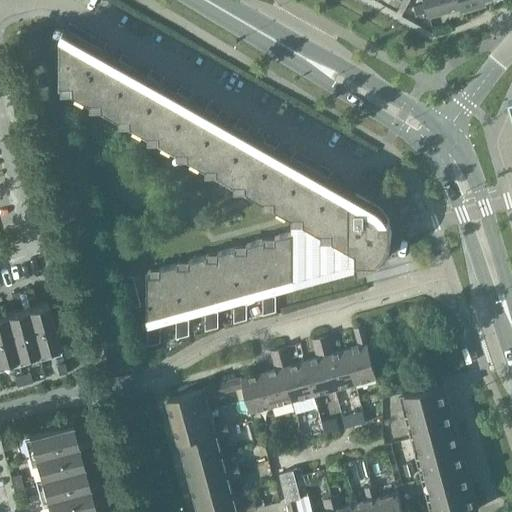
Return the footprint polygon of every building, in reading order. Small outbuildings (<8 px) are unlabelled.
[(460,0),(424,0),(429,16),(462,6),(460,0)] [(424,3),(413,6),(416,15),(427,12),(424,3)] [(71,22),(67,29),(79,36),(83,29),(71,22)] [(83,29),(79,36),(91,43),(95,36),(83,29)] [(293,214),(292,232),(275,237),(275,244),(265,244),(265,240),(247,245),(247,252),(236,252),(236,247),(218,252),(218,260),(207,260),(207,255),(189,260),(189,268),(179,268),(178,263),(160,268),(160,276),(150,276),(150,271),(147,271),(147,321),(291,281),(291,288),(367,267),(370,266),(372,265),(375,264),(377,263),(379,261),(381,259),(383,257),(385,255),(386,253),(388,250),(390,246),(391,241),(392,239),(392,236),(392,232),(391,227),(390,224),(390,222),(388,219),(386,216),(384,213),(382,210),(380,208),(377,206),(374,204),(370,202),(356,194),(356,201),(61,34),(61,82),(92,100),(92,98),(103,98),(103,106),(121,116),(121,114),(132,114),(132,122),(150,133),(150,130),(160,130),(160,139),(178,149),(178,147),(189,147),(189,155),(207,165),(207,163),(218,163),(218,171),(236,181),(236,182),(236,179),(247,179),(247,188),(264,198),(265,198),(265,196),(276,196),(276,204),(293,214)] [(95,36),(91,43),(103,50),(107,43),(95,36)] [(136,59),(130,56),(123,52),(120,59),(132,66),(136,59)] [(165,75),(158,72),(152,68),(148,75),(161,82),(165,75)] [(194,92),(187,88),(181,85),(177,92),(190,99),(194,92)] [(222,108),(216,105),(210,101),(206,108),(219,115),(222,108)] [(251,125),(245,121),(239,118),(235,125),(247,132),(251,125)] [(280,141),(274,137),(268,134),(264,141),(276,148),(280,141)] [(304,164),(308,157),(296,150),(292,157),(304,164)] [(317,171),(320,164),(308,157),(304,164),(317,171)] [(320,164),(317,171),(329,178),(330,175),(333,171),(320,164)] [(136,283),(134,277),(133,275),(120,279),(122,286),(136,283)] [(124,294),(137,290),(136,283),(122,286),(124,294)] [(21,292),(25,304),(27,303),(26,300),(34,298),(32,289),(21,292)] [(137,290),(124,294),(126,301),(140,297),(137,290)] [(25,304),(21,292),(11,295),(13,304),(21,302),(22,304),(25,304)] [(263,304),(276,303),(276,296),(263,296),(263,304)] [(140,297),(126,301),(128,309),(141,305),(142,305),(140,297)] [(47,303),(25,308),(5,314),(16,357),(59,346),(47,303)] [(276,303),(263,304),(264,315),(276,311),(276,303)] [(235,312),(247,311),(247,304),(235,304),(235,312)] [(206,319),(219,319),(218,311),(205,312),(206,319)] [(247,311),(235,312),(235,323),(248,319),(247,311)] [(5,314),(0,315),(0,361),(16,357),(5,314)] [(177,327),(190,327),(190,319),(177,320),(177,327)] [(219,319),(206,319),(206,330),(219,327),(219,319)] [(363,325),(355,328),(358,340),(366,338),(363,325)] [(148,336),(161,335),(161,327),(148,327),(148,336)] [(190,327),(177,327),(177,338),(190,335),(190,327)] [(148,336),(148,346),(161,343),(161,335),(148,336)] [(321,337),(324,349),(332,347),(329,335),(321,337)] [(324,349),(321,337),(314,339),(317,351),(324,349)] [(377,377),(368,343),(346,349),(355,382),(377,377)] [(279,348),(283,360),(290,358),(287,346),(279,348)] [(283,360),(279,348),(272,350),(275,362),(283,360)] [(334,388),(355,382),(346,349),(325,355),(334,388)] [(314,394),(334,388),(325,355),(304,360),(314,394)] [(293,399),(314,394),(304,360),(284,366),(293,399)] [(56,366),(59,375),(66,373),(64,364),(56,366)] [(272,405),(293,399),(284,366),(263,372),(272,405)] [(235,379),(238,387),(238,388),(244,386),(247,397),(250,411),(272,405),(263,372),(235,379)] [(22,375),(24,385),(32,383),(29,373),(22,375)] [(24,385),(22,375),(14,377),(17,387),(24,385)] [(235,379),(223,382),(225,391),(236,388),(238,388),(238,387),(235,379)] [(225,391),(223,382),(211,386),(213,394),(225,391)] [(456,425),(444,382),(405,393),(414,427),(408,428),(411,437),(456,425)] [(238,388),(236,388),(239,399),(247,397),(244,386),(238,388)] [(174,419),(211,409),(205,387),(168,397),(174,419)] [(214,422),(211,409),(174,419),(179,440),(228,427),(226,419),(214,422)] [(82,466),(76,445),(70,424),(27,435),(39,478),(82,466)] [(428,477),(467,467),(456,425),(411,437),(413,446),(419,444),(428,477)] [(179,440),(185,461),(222,451),(218,438),(230,434),(228,427),(179,440)] [(81,444),(93,441),(90,431),(81,433),(83,441),(81,442),(81,444)] [(10,441),(0,443),(2,451),(12,448),(10,441)] [(93,441),(81,444),(82,447),(85,446),(87,454),(95,451),(93,441)] [(225,464),(222,451),(185,461),(191,482),(239,468),(237,461),(225,464)] [(412,463),(404,465),(407,476),(415,474),(412,463)] [(77,511),(93,508),(88,487),(82,466),(39,478),(48,511),(77,511)] [(431,511),(430,511),(467,511),(478,509),(467,467),(428,477),(437,510),(431,511)] [(241,476),(239,468),(191,482),(196,502),(233,492),(230,479),(241,476)] [(293,470),(279,474),(287,502),(300,498),(293,470)] [(93,486),(104,482),(101,472),(93,475),(95,482),(92,483),(93,486)] [(12,486),(21,483),(19,475),(10,478),(12,486)] [(104,482),(93,486),(94,488),(96,487),(98,495),(107,493),(104,482)] [(21,483),(12,486),(14,493),(23,491),(21,483)] [(380,511),(376,497),(377,497),(374,485),(365,487),(368,499),(355,503),(357,511),(380,511)] [(403,511),(398,491),(377,497),(376,497),(380,511),(403,511)] [(238,511),(233,492),(196,502),(198,511),(238,511)] [(335,511),(357,511),(355,503),(342,506),(339,495),(331,497),(335,511)] [(287,502),(289,511),(313,511),(309,496),(300,498),(287,502)] [(335,511),(331,497),(324,499),(327,510),(321,511),(335,511)] [(243,504),(244,511),(246,511),(257,509),(256,507),(255,502),(255,501),(243,504)]
